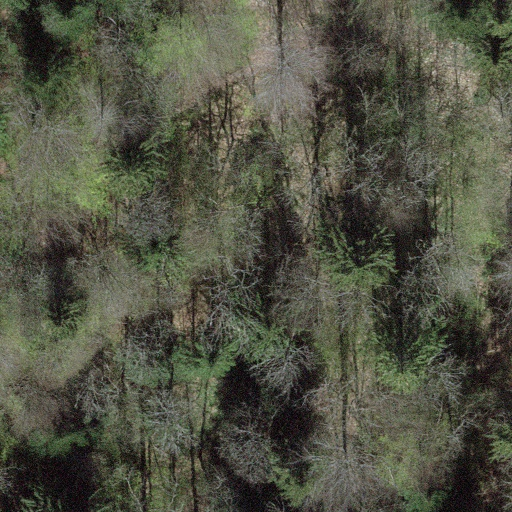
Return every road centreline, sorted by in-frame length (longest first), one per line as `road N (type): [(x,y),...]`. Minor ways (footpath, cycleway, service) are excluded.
road 1 (track): [(391,28),(284,47),(49,164),(0,170)]
road 2 (track): [(511,48),(471,34),(391,28)]
